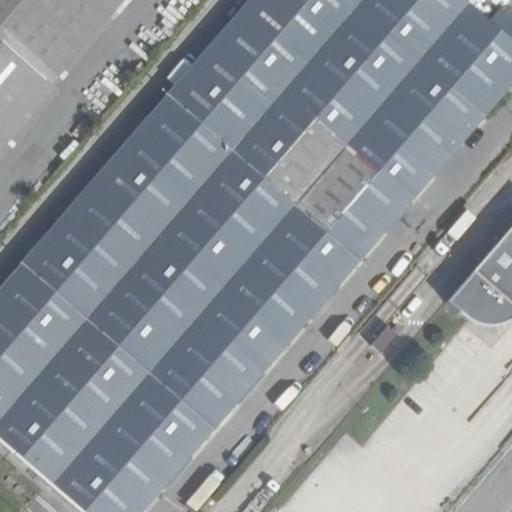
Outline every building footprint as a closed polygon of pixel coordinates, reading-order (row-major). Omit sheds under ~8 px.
[(0,0),(0,114),(95,0),(0,0)] [(95,0),(0,114),(0,160),(134,0),(95,0)] [(0,278),(0,446),(76,511),(136,511),(350,261),(511,71),(511,29),(477,0),(236,0),(99,162),(0,278)] [(511,221),(444,301),(464,319),(468,321),(475,325),(489,327),(503,323),(510,319),(511,318),(511,221)] [(383,352),(394,334),(384,328),(373,346),(383,352)]
